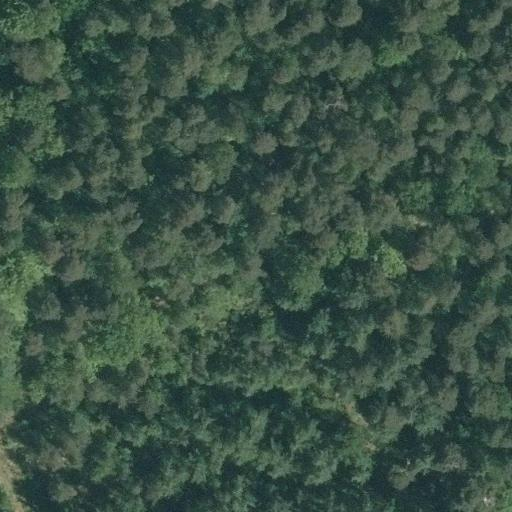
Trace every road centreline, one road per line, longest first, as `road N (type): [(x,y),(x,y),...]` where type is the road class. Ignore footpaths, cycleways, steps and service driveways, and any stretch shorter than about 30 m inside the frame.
road 1 (track): [(511,147),(0,369)]
road 2 (track): [(64,0),(135,240),(140,309)]
